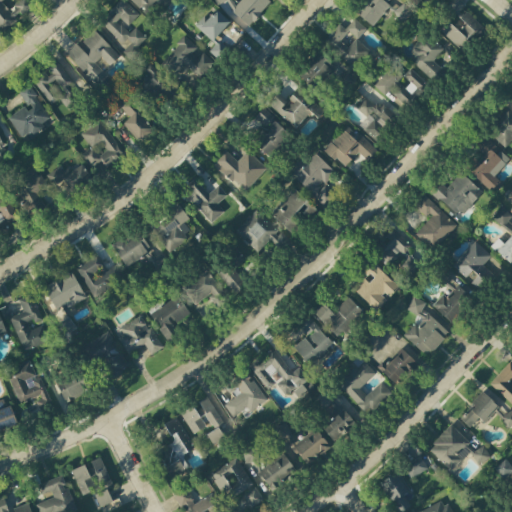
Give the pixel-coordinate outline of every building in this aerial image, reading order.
[(0,0),(0,31),(19,18),(19,17),(32,7),(26,0),(20,0),(7,10),(0,1),(1,0),(0,0)] [(101,26),(130,55),(146,39),(132,25),(140,17),(123,0),(119,0),(110,10),(114,13),(101,26)] [(129,0),(151,19),(167,0),(129,0)] [(270,2),(267,0),(240,0),(231,11),(248,27),(270,2)] [(391,2),(388,0),(363,0),(354,12),(371,26),(391,2)] [(456,14),(464,4),(459,0),(451,0),(447,5),(456,14)] [(401,22),(412,14),(403,3),(392,12),(401,22)] [(214,45),(209,51),(218,60),(228,49),(215,37),(229,22),(216,10),(207,19),(204,15),(194,26),(214,45)] [(479,24),(466,12),(459,19),(464,24),(458,29),(467,38),(479,24)] [(457,48),(466,38),(442,17),(434,26),(457,48)] [(338,24),(324,42),(356,69),(370,53),(356,41),(365,29),(353,19),(344,29),(338,24)] [(65,53),(99,89),(110,80),(94,63),(101,57),(109,66),(118,57),(94,31),(78,46),(76,43),(65,53)] [(412,62),(432,81),(442,71),(432,61),(442,50),(425,34),(409,51),(416,58),(412,62)] [(199,50),(184,37),(160,63),(177,79),(187,68),(198,78),(212,62),(199,50)] [(313,90),(334,67),(317,52),(297,75),(313,90)] [(72,83),(56,62),(32,80),(50,105),(59,98),(67,109),(77,101),(67,87),(72,83)] [(410,69),(405,74),(394,64),(373,86),(384,96),(388,92),(405,109),(427,85),(410,69)] [(148,65),(143,70),(148,75),(140,83),(161,103),(173,90),(148,65)] [(51,119),(27,84),(17,91),(26,105),(7,118),(21,139),(51,119)] [(294,129),(310,112),(316,118),(323,111),(298,88),(285,102),(277,94),(268,104),(294,129)] [(372,139),(391,117),(366,95),(355,108),(365,117),(357,126),(372,139)] [(122,124),(138,141),(152,129),(135,111),(138,108),(128,98),(119,106),(129,118),(122,124)] [(511,138),(511,111),(507,107),(486,131),(504,147),(511,138)] [(292,136),(263,109),(255,117),(266,128),(253,143),(270,159),(292,136)] [(80,134),(90,149),(82,154),(95,174),(123,155),(99,121),(80,134)] [(357,153),(367,161),(376,151),(347,125),(324,150),(343,168),(357,153)] [(509,161),(482,134),(472,144),(484,157),(478,162),(475,159),(466,167),(489,191),(499,182),(493,176),(509,161)] [(247,151),(236,162),(225,151),(213,163),(243,193),(266,169),(247,151)] [(334,173),(314,154),(305,163),(300,159),(288,172),(324,207),(334,196),(322,185),(334,173)] [(30,218),(45,210),(36,192),(45,188),(35,168),(11,181),(30,218)] [(439,182),(430,191),(458,218),(482,193),(461,173),(446,188),(439,182)] [(218,185),(208,194),(196,180),(182,192),(209,224),(224,212),(217,204),(226,195),(218,185)] [(0,187),(0,211),(5,223),(16,218),(2,187),(0,187)] [(301,223),(294,217),(299,212),(310,221),(318,211),(293,189),(269,214),(291,234),(301,223)] [(414,205),(429,219),(414,234),(432,251),(456,226),(423,195),(414,205)] [(165,214),(160,207),(144,219),(167,251),(191,233),(183,223),(188,220),(178,205),(165,214)] [(502,227),(511,216),(501,207),(491,218),(502,227)] [(279,231),(256,209),(234,232),(257,253),(269,241),(279,251),(289,240),(279,231)] [(411,246),(393,229),(371,253),(387,267),(400,252),(407,260),(401,267),(408,273),(418,263),(405,252),(411,246)] [(111,244),(124,266),(149,251),(137,230),(111,244)] [(511,233),(503,244),(497,239),(490,246),(509,264),(511,261),(511,233)] [(467,280),(468,280),(478,289),(491,275),(482,266),(490,256),(474,241),(451,266),(467,280)] [(233,268),(245,260),(239,251),(214,269),(233,295),(246,286),(233,268)] [(76,268),(92,297),(123,280),(115,265),(106,270),(97,255),(76,268)] [(398,287),(367,257),(357,268),(365,275),(352,289),(375,311),(387,299),(398,287)] [(195,305),(210,292),(216,299),(223,293),(205,271),(182,290),(195,305)] [(55,312),(85,298),(72,272),(43,286),(55,312)] [(431,306),(450,323),(472,300),(456,286),(446,297),(442,294),(431,306)] [(22,351),(48,341),(42,325),(30,330),(28,325),(41,319),(31,294),(17,300),(22,312),(9,317),(22,351)] [(403,336),(426,357),(448,333),(421,309),(425,305),(414,295),(404,307),(418,319),(403,336)] [(189,317),(178,296),(149,310),(165,342),(179,336),(173,324),(189,317)] [(321,303),(312,312),(339,339),(364,314),(348,298),(332,314),(321,303)] [(119,328),(123,336),(118,338),(126,354),(144,345),(150,355),(161,349),(143,315),(119,328)] [(309,366),(333,347),(308,316),(297,325),(306,337),(293,347),(309,366)] [(106,378),(126,368),(108,332),(88,342),(106,378)] [(274,383),(286,396),(291,391),(298,399),(307,391),(302,385),(309,379),(298,367),(293,372),(271,348),(248,368),(268,389),(274,383)] [(415,360),(398,349),(381,373),(397,385),(415,360)] [(380,382),(365,396),(359,389),(375,374),(360,358),(335,381),(366,416),(390,394),(380,382)] [(5,370),(17,405),(35,398),(39,411),(51,407),(41,376),(35,378),(30,361),(5,370)] [(511,364),(510,362),(489,383),(511,406),(511,364)] [(55,383),(65,403),(91,389),(80,370),(55,383)] [(240,395),(224,404),(232,417),(246,409),(248,412),(265,403),(247,372),(232,381),(240,395)] [(340,392),(330,383),(314,400),(324,409),(340,392)] [(484,424),(499,407),(482,392),(458,418),(469,428),(478,418),(484,424)] [(223,423),(206,397),(196,403),(197,404),(180,414),(192,434),(210,424),(213,429),(223,423)] [(0,430),(16,425),(6,400),(0,402),(0,430)] [(354,423),(342,409),(321,427),(334,442),(354,423)] [(511,411),(500,415),(505,429),(511,426),(511,411)] [(163,424),(173,442),(157,451),(170,476),(187,467),(181,455),(193,449),(176,417),(163,424)] [(295,446),(286,423),(276,427),(285,450),(295,446)] [(469,443),(451,426),(427,450),(450,472),(468,453),(480,465),(490,456),(480,446),(474,453),(467,446),(469,443)] [(213,446),(225,439),(218,427),(206,434),(213,446)] [(330,448),(316,430),(292,447),(306,465),(330,448)] [(244,463),(258,461),(256,448),(242,450),(244,463)] [(258,475),(270,489),(294,467),(281,453),(258,475)] [(85,465),(97,492),(112,485),(100,458),(85,465)] [(252,486),(237,458),(210,473),(226,501),(252,486)] [(404,465),(409,478),(426,471),(421,458),(404,465)] [(71,470),(80,496),(94,491),(84,465),(71,470)] [(395,511),(400,511),(410,508),(403,494),(406,493),(396,473),(381,480),(395,511)] [(35,505),(37,511),(69,511),(75,510),(62,476),(37,485),(41,495),(50,491),(52,498),(35,505)] [(183,511),(223,511),(214,493),(194,503),(185,487),(174,493),(183,511)] [(237,511),(241,511),(262,500),(255,488),(232,502),(237,511)] [(99,507),(111,501),(106,490),(94,495),(99,507)] [(30,511),(28,503),(9,509),(5,498),(0,499),(0,511),(30,511)] [(100,508),(101,511),(106,511),(119,506),(116,500),(100,508)] [(419,511),(449,511),(444,501),(419,511)]
